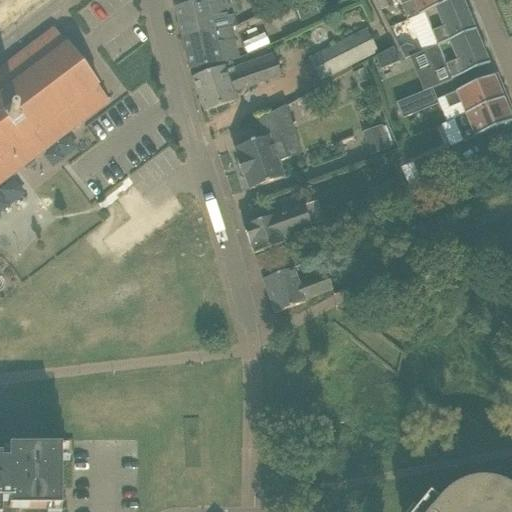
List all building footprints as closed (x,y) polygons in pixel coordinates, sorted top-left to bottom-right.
[(175,8),(182,40),(214,33),(212,25),(229,21),(228,18),(238,15),(234,0),(215,0),(207,2),(207,1),(175,8)] [(384,0),(376,0),(380,11),(388,8),(384,0)] [(413,0),(414,1),(401,6),(407,21),(409,21),(409,20),(449,3),(453,1),(452,0),(413,0)] [(437,47),(474,32),(474,33),(475,32),(475,31),(474,31),(460,0),(455,0),(453,1),(449,3),(409,20),(409,21),(416,37),(430,31),(437,47)] [(67,46),(54,29),(39,41),(40,42),(0,71),(0,181),(93,112),(94,113),(109,102),(97,85),(98,84),(68,44),(67,46)] [(366,30),(309,59),(320,81),(377,52),(366,30)] [(488,65),(474,33),(474,32),(437,47),(424,52),(424,53),(425,53),(433,72),(432,72),(433,73),(417,80),(423,93),(432,89),(450,82),(489,66),(488,65)] [(214,33),(182,40),(189,71),(221,64),(221,63),(238,59),(234,40),(217,44),(214,33)] [(400,63),(393,48),(375,58),(381,71),(382,70),(398,62),(399,63),(400,63)] [(224,68),(192,80),(204,113),(235,102),(232,93),(281,76),(273,55),(225,72),(224,68)] [(465,116),(506,99),(496,76),(444,98),(449,109),(461,104),(465,116)] [(438,105),(432,89),(423,93),(396,104),(403,120),(438,105)] [(511,123),(511,113),(506,99),(465,116),(453,120),(463,144),(511,123)] [(296,135),(286,106),(258,121),(264,139),(235,150),(239,162),(237,162),(242,176),(244,175),(249,191),(283,179),(277,163),(289,158),(282,140),(296,135)] [(381,127),(362,133),(371,156),(390,149),(381,127)] [(410,164),(420,183),(462,162),(455,146),(410,164)] [(366,192),(373,206),(373,207),(400,193),(393,179),(366,192)] [(303,206),(244,227),(250,246),(251,245),(254,254),(282,244),(280,239),(309,228),(309,227),(310,226),(303,206)] [(487,251),(482,246),(473,254),(479,260),(487,251)] [(300,267),(295,254),(259,268),(263,281),(275,314),(305,303),(305,301),(333,290),(325,273),(299,282),(295,269),(300,267)] [(61,510),(61,496),(61,448),(9,448),(9,462),(1,462),(1,457),(0,457),(0,511),(15,511),(15,510),(61,510)] [(511,511),(511,490),(505,487),(499,484),(492,483),(486,482),(479,481),(472,482),(466,484),(460,486),(454,489),(448,493),(443,497),(438,502),(429,494),(414,511),(511,511)]
